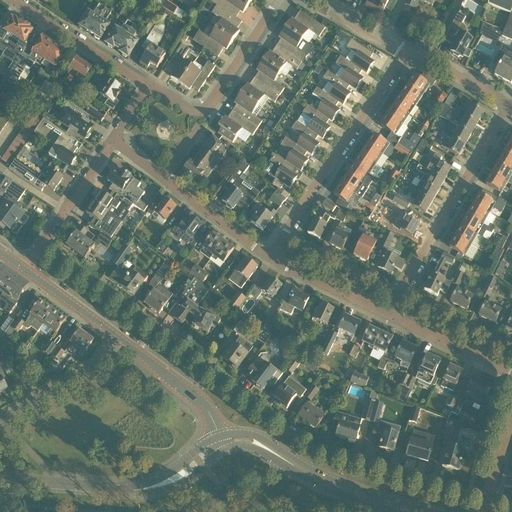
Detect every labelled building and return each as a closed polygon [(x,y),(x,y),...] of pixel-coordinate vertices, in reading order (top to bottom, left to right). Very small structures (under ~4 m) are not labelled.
[(235,19),(235,18),(240,11),(243,14),(249,4),(242,0),(226,0),(225,1),(223,0),(210,0),(210,1),(210,2),(212,4),(216,6),(235,19)] [(384,11),(390,14),(396,0),(369,0),(366,6),(367,5),(374,8),(373,10),(382,15),(384,11)] [(435,0),(406,0),(404,5),(405,5),(411,8),(415,10),(419,2),(432,7),(435,0)] [(511,0),(489,0),(488,4),(505,12),(499,29),(503,33),(511,10),(511,7),(511,0)] [(165,1),(161,7),(173,16),(174,15),(178,9),(165,1)] [(212,4),(208,11),(211,13),(216,6),(212,4)] [(85,31),(90,34),(106,9),(99,5),(93,16),(88,12),(88,13),(82,9),(79,15),(84,18),(79,27),(80,28),(80,29),(84,32),(85,31)] [(216,6),(211,13),(221,20),(215,29),(233,41),(239,32),(236,30),(241,23),(242,23),(235,18),(235,19),(216,6)] [(502,37),(511,41),(511,7),(511,10),(503,33),(502,37)] [(100,40),(101,41),(110,26),(105,23),(111,13),(106,9),(90,34),(94,37),(95,38),(98,41),(100,40)] [(309,44),(315,35),(319,38),(325,29),(300,12),(299,12),(300,13),(294,21),(291,19),(285,29),(302,40),(309,44)] [(466,18),(458,13),(443,41),(450,44),(450,43),(453,45),(450,51),(453,53),(453,55),(458,58),(460,57),(462,58),(464,56),(469,59),(472,53),(467,50),(472,40),(465,35),(466,34),(466,33),(466,32),(466,31),(466,30),(465,29),(465,27),(464,27),(464,26),(463,25),(462,24),(466,18)] [(115,47),(119,49),(137,19),(132,16),(128,22),(124,28),(119,25),(116,29),(115,29),(106,44),(107,45),(108,47),(111,49),(113,48),(114,49),(115,47)] [(7,35),(14,39),(23,24),(16,19),(16,21),(12,18),(5,28),(3,27),(0,32),(0,40),(2,42),(7,35)] [(143,23),(137,19),(119,49),(122,51),(120,53),(121,54),(122,56),(125,58),(127,57),(128,58),(141,38),(136,35),(139,29),(143,23)] [(142,48),(148,52),(140,64),(147,68),(150,64),(157,68),(166,55),(155,48),(158,43),(159,44),(160,42),(163,36),(164,27),(163,26),(164,21),(160,19),(157,24),(156,24),(149,36),(149,37),(142,48)] [(143,33),(149,36),(156,24),(151,21),(143,33)] [(30,28),(23,24),(14,39),(11,44),(8,49),(19,56),(20,54),(22,55),(29,43),(27,41),(33,32),(29,29),(30,28)] [(494,46),(500,36),(482,26),(477,37),(477,38),(478,38),(479,38),(494,46)] [(233,41),(215,29),(209,38),(199,31),(193,41),(218,58),(219,56),(218,56),(224,48),(227,50),(233,41)] [(276,47),(301,64),(307,56),(312,47),(302,40),(285,29),(279,38),(282,40),(277,46),(276,47)] [(336,37),(343,42),(347,36),(340,31),(336,37)] [(25,65),(27,66),(31,69),(35,63),(40,67),(42,65),(55,45),(53,44),(51,42),(48,41),(43,38),(25,65)] [(373,55),(353,41),(351,40),(346,48),(357,55),(351,64),(362,71),(366,75),(373,65),(368,62),(373,55)] [(170,77),(180,84),(192,66),(182,59),(189,49),(182,44),(165,70),(166,70),(173,74),(170,77)] [(55,45),(42,65),(47,68),(42,76),(48,80),(66,53),(61,49),(59,46),(55,46),(55,45)] [(297,71),(298,69),(301,64),(276,47),(277,47),(272,54),(269,52),(263,61),(281,74),(287,64),(297,71)] [(491,64),(498,68),(495,75),(511,84),(511,82),(511,61),(497,54),(491,64)] [(346,71),(340,80),(349,87),(355,91),(362,81),(357,78),(362,71),(351,64),(340,57),(339,58),(337,56),(334,61),(336,63),(335,64),(346,71)] [(70,69),(78,74),(76,77),(83,82),(92,69),(76,59),(70,69)] [(255,79),(254,79),(280,96),(284,89),(275,82),(281,74),(263,61),(256,70),(260,73),(255,79)] [(10,79),(19,66),(13,62),(5,75),(10,79)] [(194,62),(192,66),(180,84),(189,90),(191,87),(198,91),(198,92),(215,67),(208,62),(203,68),(194,62)] [(19,66),(10,79),(16,83),(20,77),(25,70),(24,69),(19,66)] [(313,71),(318,74),(321,69),(317,66),(313,71)] [(323,79),(328,83),(322,92),(327,95),(327,96),(338,103),(343,106),(349,97),(344,93),(349,87),(340,80),(328,72),(323,79)] [(64,79),(70,83),(73,78),(67,74),(64,79)] [(407,86),(422,96),(429,86),(431,88),(436,81),(436,82),(437,81),(423,74),(420,79),(414,76),(411,81),(410,80),(407,84),(408,85),(407,86)] [(51,86),(49,89),(56,92),(62,81),(57,78),(52,86),(51,86)] [(262,109),(269,99),(275,103),(280,96),(254,79),(254,80),(255,80),(250,87),(247,85),(240,94),(262,109)] [(105,105),(110,109),(113,111),(119,102),(116,100),(120,94),(118,92),(121,87),(111,81),(105,89),(103,88),(99,94),(101,95),(101,96),(108,100),(105,105)] [(49,89),(51,86),(45,82),(37,95),(43,99),(49,89)] [(404,91),(401,96),(416,106),(422,96),(407,86),(407,87),(406,86),(403,90),(404,91)] [(322,103),(317,112),(329,120),(332,123),(338,113),(333,110),(338,103),(327,96),(327,95),(322,92),(317,88),(312,96),(322,103)] [(435,104),(435,105),(439,107),(446,97),(439,92),(432,102),(435,104)] [(232,112),(257,130),(263,122),(256,117),(262,109),(240,94),(234,103),(237,105),(233,112),(232,112)] [(438,116),(445,118),(454,97),(448,94),(438,116)] [(394,106),(409,116),(416,106),(401,96),(397,101),(396,100),(394,104),(395,105),(394,106)] [(85,113),(74,106),(69,102),(63,110),(69,115),(62,126),(68,130),(65,134),(75,141),(79,136),(85,140),(85,139),(88,139),(91,134),(90,132),(94,127),(83,120),(87,115),(85,114),(85,113)] [(12,117),(15,112),(6,106),(3,111),(12,117)] [(302,113),(303,114),(297,122),(308,129),(308,130),(318,137),(322,140),(329,130),(324,127),(329,120),(317,112),(307,106),(302,113)] [(391,111),(387,116),(402,126),(409,116),(394,106),(393,107),(392,106),(390,110),(391,111)] [(454,111),(460,114),(463,109),(457,106),(454,111)] [(465,117),(477,124),(480,119),(481,118),(483,116),(483,115),(484,113),(472,106),(465,117)] [(89,108),(85,113),(85,114),(87,115),(87,114),(100,124),(104,118),(89,108)] [(12,117),(3,111),(0,114),(9,121),(12,117)] [(454,111),(451,115),(458,119),(460,114),(454,111)] [(233,144),(237,137),(245,143),(250,135),(253,136),(257,130),(232,112),(232,113),(228,120),(225,117),(218,127),(221,129),(218,134),(233,144)] [(9,121),(0,114),(0,121),(6,125),(9,121)] [(396,136),(399,138),(403,133),(406,129),(402,126),(387,116),(384,120),(383,120),(381,124),(382,124),(380,126),(396,136)] [(477,124),(465,117),(463,122),(459,128),(471,135),(477,124)] [(78,143),(75,141),(65,134),(43,119),(38,127),(34,133),(36,135),(37,134),(46,140),(47,140),(48,139),(50,136),(58,142),(49,156),(56,160),(56,159),(70,169),(77,158),(74,156),(78,151),(74,148),(78,143),(78,144),(78,143)] [(428,128),(431,123),(425,120),(422,125),(428,128)] [(28,121),(25,126),(34,132),(37,127),(28,121)] [(313,144),(318,137),(308,130),(308,129),(297,122),(296,122),(292,129),(303,137),(297,146),(307,153),(311,156),(318,147),(313,144)] [(453,125),(450,130),(447,135),(465,146),(471,135),(459,128),(453,125)] [(31,136),(34,132),(25,126),(22,130),(31,136)] [(28,140),(31,136),(22,130),(19,134),(28,140)] [(447,135),(441,132),(439,137),(445,140),(441,146),(446,150),(458,157),(460,155),(461,155),(462,152),(462,151),(465,146),(447,135)] [(25,144),(28,140),(19,134),(16,139),(25,144)] [(401,139),(398,144),(412,153),(421,139),(420,138),(415,134),(409,143),(402,138),(401,139)] [(217,161),(212,158),(222,144),(212,135),(201,150),(202,151),(192,164),(190,163),(183,172),(197,183),(202,175),(205,177),(217,161)] [(367,146),(382,155),(389,145),(374,135),(373,136),(372,136),(370,140),(371,141),(367,146)] [(292,153),(286,162),(296,170),(301,173),(307,163),(302,160),(307,153),(297,146),(286,138),(281,145),(292,153)] [(22,149),(24,146),(25,144),(16,139),(13,143),(22,149)] [(426,149),(429,151),(432,145),(423,140),(419,145),(423,147),(426,149)] [(10,147),(19,153),(22,149),(13,143),(10,147)] [(398,144),(394,150),(408,159),(412,153),(398,144)] [(361,154),(361,156),(375,166),(382,155),(367,146),(364,150),(363,150),(361,153),(361,154)] [(7,151),(16,157),(19,153),(10,147),(7,151)] [(13,162),(15,158),(16,157),(7,151),(4,156),(13,162)] [(496,163),(511,172),(511,158),(504,153),(501,158),(499,158),(496,163)] [(291,176),(296,170),(286,162),(274,154),(269,162),(280,170),(274,179),(276,180),(273,184),(280,190),(283,185),(290,189),(296,179),(291,176)] [(13,162),(4,156),(1,160),(10,166),(13,162)] [(380,169),(375,166),(361,156),(360,156),(359,156),(357,160),(357,161),(354,165),(369,175),(372,171),(377,175),(380,169)] [(422,160),(419,166),(444,181),(451,170),(440,163),(442,160),(435,156),(430,164),(422,160)] [(40,191),(44,186),(37,181),(41,175),(16,157),(15,158),(13,162),(10,166),(8,169),(40,191)] [(44,186),(46,187),(54,192),(63,179),(56,174),(59,169),(51,163),(48,169),(46,168),(41,175),(48,179),(44,186)] [(238,170),(244,174),(249,167),(243,163),(238,170)] [(511,186),(511,180),(510,179),(511,174),(511,172),(496,163),(494,168),(494,170),(492,174),(507,183),(511,186)] [(348,174),(347,175),(368,189),(367,189),(372,182),(376,185),(378,181),(374,178),(374,179),(369,175),(354,165),(351,170),(350,170),(347,173),(348,174)] [(438,192),(444,181),(419,166),(416,170),(425,175),(421,182),(438,192)] [(233,169),(229,175),(232,177),(237,172),(233,169)] [(121,191),(118,196),(124,200),(133,206),(141,193),(127,184),(131,178),(122,171),(119,175),(115,171),(108,182),(121,191)] [(391,176),(395,179),(399,174),(394,171),(391,176)] [(501,194),(507,183),(492,174),(489,178),(487,179),(486,182),(486,184),(485,185),(501,194)] [(359,198),(361,199),(368,189),(347,175),(347,176),(345,176),(343,179),(344,181),(341,185),(355,195),(359,198)] [(395,179),(391,176),(386,182),(391,186),(395,179)] [(0,200),(5,194),(12,182),(13,182),(6,177),(0,187),(0,200)] [(236,205),(245,212),(246,213),(260,194),(259,194),(252,189),(251,192),(242,185),(237,180),(222,201),(227,205),(226,207),(231,211),(232,209),(233,210),(236,205)] [(5,194),(6,195),(0,204),(5,207),(2,210),(0,209),(0,208),(0,228),(3,231),(5,228),(16,236),(22,227),(17,224),(23,216),(18,212),(23,206),(17,202),(26,191),(12,182),(5,194)] [(411,185),(408,189),(432,203),(438,192),(421,182),(417,188),(411,185)] [(340,207),(345,209),(355,195),(341,185),(338,190),(336,189),(334,193),(335,194),(334,195),(339,199),(335,204),(340,207)] [(432,203),(408,189),(406,194),(412,197),(411,199),(416,202),(413,207),(426,214),(432,203)] [(281,196),(286,200),(290,195),(284,191),(280,195),(281,196)] [(93,203),(112,216),(117,219),(124,209),(128,212),(132,206),(133,206),(124,200),(118,196),(112,192),(108,198),(100,192),(97,197),(95,197),(93,200),(94,202),(93,203)] [(270,199),(281,207),(286,200),(281,196),(280,195),(276,192),(270,199)] [(369,205),(375,208),(382,198),(381,198),(376,195),(370,204),(369,205)] [(399,206),(406,210),(410,203),(396,195),(393,201),(389,199),(388,199),(384,197),(399,206)] [(489,215),(492,209),(501,214),(506,204),(498,200),(495,204),(479,195),(473,206),(489,215)] [(399,206),(384,197),(381,202),(385,204),(384,205),(390,208),(387,213),(393,216),(396,211),(400,213),(390,231),(396,234),(399,230),(412,237),(420,224),(406,217),(403,215),(406,210),(399,206)] [(364,206),(373,212),(375,208),(369,205),(370,204),(361,199),(359,198),(357,202),(363,207),(364,206)] [(149,210),(146,215),(145,217),(147,218),(150,214),(157,220),(163,225),(166,222),(177,207),(165,199),(160,205),(156,202),(149,210)] [(333,213),(336,207),(326,200),(322,205),(333,213)] [(101,233),(101,234),(113,241),(112,240),(114,237),(112,236),(115,232),(105,226),(112,216),(93,203),(93,204),(91,204),(89,207),(89,209),(86,214),(98,222),(94,228),(101,233)] [(262,231),(276,213),(271,209),(267,214),(256,206),(250,214),(255,217),(251,223),(262,231)] [(483,225),(487,228),(490,224),(491,225),(495,219),(489,215),(473,206),(467,216),(483,225)] [(336,218),(335,219),(343,223),(348,213),(340,209),(336,218)] [(326,213),(322,222),(315,219),(308,234),(319,240),(327,225),(326,225),(330,218),(334,220),(335,219),(336,218),(326,213)] [(477,236),(477,235),(483,239),(486,232),(491,235),(493,231),(487,228),(483,225),(467,216),(461,227),(477,236)] [(191,218),(189,222),(183,217),(172,231),(178,236),(177,237),(187,245),(189,244),(194,248),(203,236),(197,232),(202,226),(200,225),(200,224),(197,222),(191,218)] [(345,226),(344,226),(339,224),(335,230),(332,237),(333,237),(330,245),(336,248),(340,250),(342,251),(348,236),(342,233),(345,226)] [(90,235),(87,233),(88,231),(81,226),(66,246),(85,260),(95,247),(86,240),(90,235)] [(455,237),(471,246),(477,236),(461,227),(455,237)] [(357,250),(354,256),(367,263),(376,243),(364,237),(367,232),(360,229),(351,246),(357,250)] [(386,251),(391,240),(394,235),(387,231),(384,237),(379,247),(386,251)] [(97,239),(109,247),(113,241),(101,234),(97,239)] [(213,256),(223,243),(213,235),(203,249),(213,256)] [(503,236),(497,247),(503,251),(503,250),(502,249),(508,239),(503,236)] [(465,256),(471,246),(455,237),(449,247),(458,253),(463,256),(465,257),(465,256)] [(163,256),(166,251),(164,250),(167,246),(161,241),(155,250),(163,256)] [(223,243),(213,256),(212,258),(215,261),(217,259),(223,264),(234,251),(223,243)] [(125,246),(120,252),(112,264),(119,268),(131,251),(125,246)] [(504,250),(503,250),(503,251),(497,247),(491,258),(498,262),(504,250)] [(391,274),(394,268),(401,271),(405,263),(385,253),(378,268),(384,271),(389,274),(389,273),(391,274)] [(441,260),(446,262),(450,264),(452,265),(455,259),(453,258),(444,254),(441,260)] [(173,295),(159,286),(174,265),(167,260),(155,277),(149,285),(155,290),(153,292),(149,297),(150,298),(145,304),(159,314),(168,302),(173,295)] [(239,268),(232,277),(229,281),(241,290),(248,281),(253,274),(254,274),(256,271),(256,270),(257,268),(256,267),(256,266),(253,263),(252,263),(247,260),(246,261),(245,260),(239,268)] [(498,268),(505,271),(506,271),(504,270),(507,264),(501,261),(498,268)] [(195,279),(194,279),(196,280),(203,270),(196,265),(189,275),(195,279)] [(3,294),(16,276),(11,273),(9,272),(2,267),(0,269),(0,291),(3,294)] [(118,269),(116,272),(110,279),(134,296),(147,277),(135,268),(129,277),(118,269)] [(438,277),(442,271),(437,268),(433,275),(432,274),(424,290),(437,296),(440,291),(445,294),(451,284),(444,281),(445,280),(438,277)] [(498,268),(495,273),(503,277),(505,271),(498,268)] [(203,270),(196,280),(202,284),(209,275),(203,270)] [(465,275),(458,272),(452,283),(459,287),(465,275)] [(260,293),(262,292),(272,300),(283,286),(272,278),(271,279),(265,274),(249,295),(257,300),(261,294),(260,293)] [(20,280),(16,276),(3,294),(0,298),(0,299),(6,304),(5,305),(7,306),(4,311),(9,315),(18,303),(17,302),(29,286),(21,281),(20,280)] [(487,300),(497,281),(490,277),(481,297),(487,300)] [(202,284),(196,280),(194,279),(176,304),(182,309),(188,301),(195,306),(197,303),(199,305),(210,291),(202,284)] [(466,286),(463,293),(457,290),(451,303),(467,311),(472,300),(475,301),(479,292),(466,286)] [(228,305),(237,311),(246,299),(238,292),(228,305)] [(296,293),(291,302),(285,299),(280,310),(291,316),(294,309),(302,313),(309,299),(307,298),(307,296),(303,295),(302,295),(296,293)] [(188,301),(182,309),(174,319),(182,325),(190,314),(196,319),(193,326),(208,334),(213,324),(217,326),(220,320),(200,310),(197,308),(199,305),(197,303),(195,306),(188,301)] [(39,331),(53,311),(52,310),(48,306),(47,307),(40,302),(30,315),(31,316),(25,324),(19,319),(16,323),(14,321),(4,334),(9,338),(11,336),(15,331),(18,333),(23,326),(26,329),(28,329),(30,328),(31,327),(38,332),(39,331)] [(485,304),(479,317),(495,324),(501,312),(485,304)] [(320,311),(317,310),(313,319),(326,325),(334,311),(322,305),(320,311)] [(46,336),(47,334),(52,338),(56,334),(56,335),(66,321),(59,316),(59,315),(55,312),(54,312),(53,311),(39,331),(46,336)] [(243,314),(238,321),(231,330),(237,335),(245,325),(244,324),(248,318),(243,314)] [(268,333),(272,326),(271,326),(274,321),(264,316),(259,326),(268,333)] [(338,333),(339,333),(344,335),(345,333),(354,337),(360,323),(358,322),(358,321),(353,319),(353,320),(346,316),(338,333)] [(0,339),(4,334),(14,321),(8,317),(0,327),(0,339)] [(304,326),(311,330),(314,324),(307,320),(304,326)] [(373,350),(381,333),(369,328),(362,343),(369,346),(368,348),(373,350)] [(72,352),(81,358),(94,341),(80,331),(66,350),(71,353),(72,352)] [(327,356),(337,335),(331,332),(322,353),(327,356)] [(393,339),(381,333),(373,350),(377,352),(378,350),(386,354),(393,339)] [(239,338),(234,345),(223,359),(229,364),(228,366),(236,371),(248,355),(247,354),(252,347),(239,338)] [(50,354),(53,356),(59,348),(58,348),(58,349),(55,347),(56,346),(50,342),(42,351),(49,356),(50,354)] [(395,358),(402,362),(400,366),(408,370),(410,365),(417,350),(402,343),(395,358)] [(360,349),(354,346),(349,356),(355,359),(360,349)] [(59,348),(53,356),(59,361),(65,353),(59,348)] [(262,389),(263,390),(269,382),(274,386),(282,374),(281,376),(265,364),(266,363),(269,363),(268,353),(261,354),(254,363),(255,364),(246,375),(253,379),(251,381),(257,386),(256,387),(261,390),(262,389)] [(298,354),(290,364),(286,371),(292,375),(300,365),(304,368),(308,362),(298,354)] [(435,386),(438,379),(433,377),(441,362),(427,355),(415,379),(433,387),(433,386),(435,386)] [(383,358),(377,368),(384,371),(386,366),(389,360),(389,361),(383,358)] [(389,360),(386,366),(393,369),(395,363),(389,360)] [(445,389),(446,388),(453,392),(455,386),(456,386),(462,372),(460,371),(460,370),(457,368),(457,369),(450,366),(446,376),(445,375),(443,379),(444,380),(441,387),(445,389)] [(358,385),(361,375),(354,373),(350,383),(358,385)] [(405,388),(410,377),(405,374),(399,385),(405,388)] [(361,375),(358,385),(365,388),(369,378),(361,375)] [(405,388),(411,391),(416,380),(410,377),(405,388)] [(470,398),(473,399),(482,403),(485,398),(490,388),(479,383),(480,380),(473,377),(468,389),(464,396),(469,398),(470,398)] [(296,396),(288,390),(294,382),(289,378),(274,398),(288,408),(296,396)] [(305,397),(311,401),(319,391),(313,386),(308,393),(305,397)] [(361,420),(370,423),(376,403),(375,402),(378,394),(371,391),(369,401),(367,400),(361,420)] [(453,409),(457,399),(451,396),(446,406),(453,409)] [(457,399),(453,409),(451,413),(458,416),(464,402),(457,399)] [(384,405),(376,403),(370,423),(378,425),(384,405)] [(308,405),(299,417),(310,425),(310,426),(313,429),(314,428),(315,429),(326,415),(319,410),(317,412),(308,405)] [(413,407),(409,422),(416,424),(421,409),(413,407)] [(349,417),(336,413),(333,426),(339,427),(336,436),(348,440),(348,441),(355,443),(355,442),(356,442),(361,422),(349,419),(349,417)] [(450,436),(446,453),(442,467),(458,471),(460,464),(462,464),(465,452),(456,449),(459,437),(458,437),(462,425),(456,423),(457,422),(448,419),(444,434),(450,436)] [(375,429),(372,440),(381,443),(379,448),(386,451),(386,452),(391,453),(391,452),(393,453),(398,435),(375,429)] [(428,462),(430,453),(433,445),(435,437),(414,431),(407,456),(428,462)]
